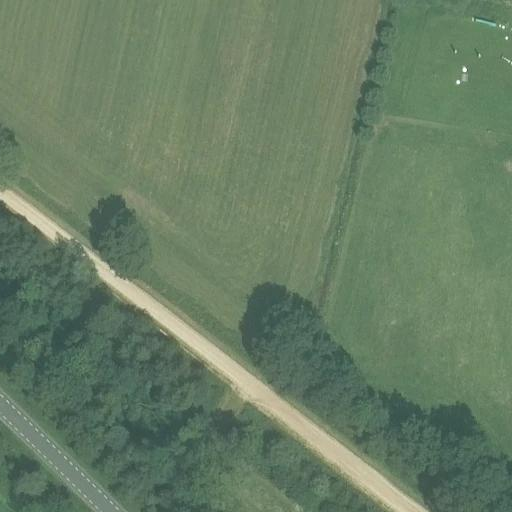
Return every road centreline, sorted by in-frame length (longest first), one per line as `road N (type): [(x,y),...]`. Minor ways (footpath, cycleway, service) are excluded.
road 1 (track): [(0,194),(238,378)]
road 2 (track): [(238,378),(411,511)]
road 3 (tertiary): [(107,511),(0,405)]
